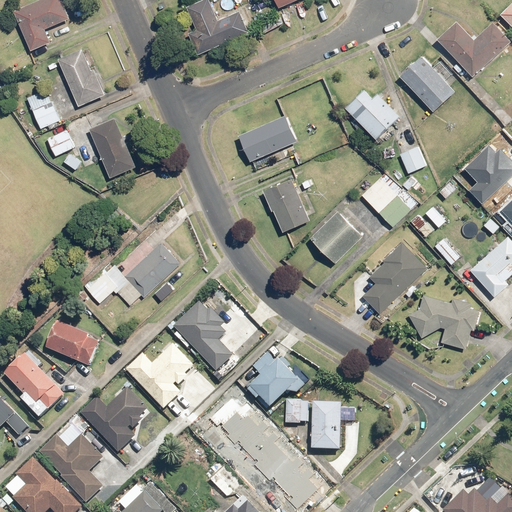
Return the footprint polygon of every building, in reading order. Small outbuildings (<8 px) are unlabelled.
[(54,40),(50,32),(75,20),(66,0),(45,0),(16,14),(29,42),(30,41),(34,49),(54,40)] [(201,0),(189,5),(199,31),(198,31),(207,51),(254,30),(245,11),(223,21),(215,0),(201,0)] [(461,19),(442,38),(476,74),(484,67),(485,68),(511,40),(511,39),(496,23),(480,39),(461,19)] [(88,49),(64,59),(83,103),(107,93),(88,49)] [(438,107),(458,89),(426,55),(406,74),(438,107)] [(378,135),(402,114),(375,85),(351,106),(378,135)] [(35,110),(43,127),(64,117),(56,100),(35,110)] [(244,135),(255,159),(299,141),(289,116),(244,135)] [(96,132),(114,177),(140,167),(122,121),(96,132)] [(51,137),(59,153),(73,145),(66,129),(51,137)] [(477,183),(470,190),(483,203),(511,175),(511,161),(500,149),(496,153),(489,146),(464,170),(477,183)] [(421,148),(404,153),(410,171),(427,165),(421,148)] [(285,230),(314,219),(299,179),(270,190),(285,230)] [(454,180),(444,191),(450,197),(461,187),(454,180)] [(382,213),(394,226),(413,210),(401,196),(382,213)] [(511,221),(511,200),(501,211),(511,221)] [(317,232),(341,259),(367,235),(343,209),(317,232)] [(423,212),(414,220),(429,235),(437,227),(423,212)] [(507,224),(496,214),(486,223),(496,234),(507,224)] [(476,268),(491,284),(499,293),(511,283),(508,279),(511,275),(511,237),(476,268)] [(446,238),(438,246),(456,265),(464,257),(446,238)] [(150,295),(182,263),(163,243),(131,274),(120,263),(111,271),(88,290),(100,304),(117,290),(132,306),(147,292),(150,295)] [(374,275),(381,282),(368,295),(385,312),(398,299),(398,300),(431,267),(407,243),(374,275)] [(427,294),(425,307),(414,312),(426,337),(450,325),(445,342),(468,348),(474,327),(477,327),(482,306),(450,299),(447,295),(442,297),(427,294)] [(235,354),(221,339),(230,330),(202,303),(188,316),(178,326),(219,370),(235,354)] [(102,337),(62,323),(53,349),(93,363),(102,337)] [(148,353),(129,370),(166,408),(184,390),(178,384),(197,367),(179,347),(159,365),(148,353)] [(33,352),(7,372),(41,416),(67,396),(33,352)] [(258,366),(267,375),(255,386),(273,406),(303,378),(285,358),(281,363),(272,353),(258,366)] [(139,438),(130,428),(149,412),(130,389),(110,406),(101,396),(84,411),(122,453),(139,438)] [(0,432),(19,414),(0,394),(0,432)] [(291,401),(291,422),(309,423),(310,401),(291,401)] [(346,402),(319,402),(319,447),(346,447),(346,402)] [(62,434),(44,450),(90,502),(108,485),(93,469),(108,456),(86,433),(73,446),(62,434)] [(264,453),(245,433),(226,450),(245,471),(264,453)] [(80,511),(84,509),(36,457),(20,472),(29,482),(15,495),(31,511),(50,511),(54,509),(56,511),(80,511)] [(277,461),(255,481),(284,511),(302,495),(290,482),(294,478),(277,461)] [(212,481),(226,496),(242,482),(228,467),(212,481)] [(162,511),(165,510),(166,511),(177,511),(181,508),(157,483),(148,492),(125,511),(162,511)] [(451,511),(511,511),(511,495),(510,493),(496,507),(477,489),(470,495),(466,490),(447,508),(451,511)] [(260,511),(247,497),(231,511),(260,511)]
